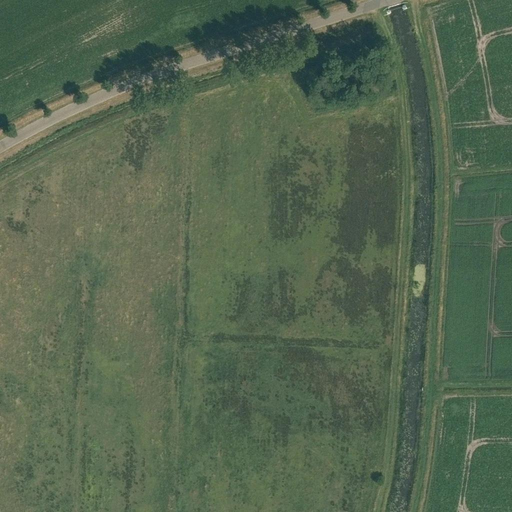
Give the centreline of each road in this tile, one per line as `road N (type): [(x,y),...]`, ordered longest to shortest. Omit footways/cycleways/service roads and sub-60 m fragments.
road 1 (track): [(373,511),(388,461),(404,227),(396,83),(374,3)]
road 2 (track): [(416,511),(440,187),(415,0)]
road 3 (tertiary): [(0,146),(131,83),(387,0)]
